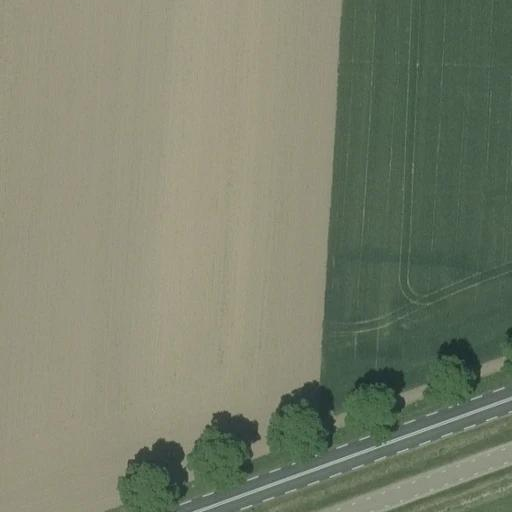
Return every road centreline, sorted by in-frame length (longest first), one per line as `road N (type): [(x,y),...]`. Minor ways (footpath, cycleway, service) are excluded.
road 1 (primary): [(511,402),(209,511)]
road 2 (unclassified): [(357,511),(511,456)]
